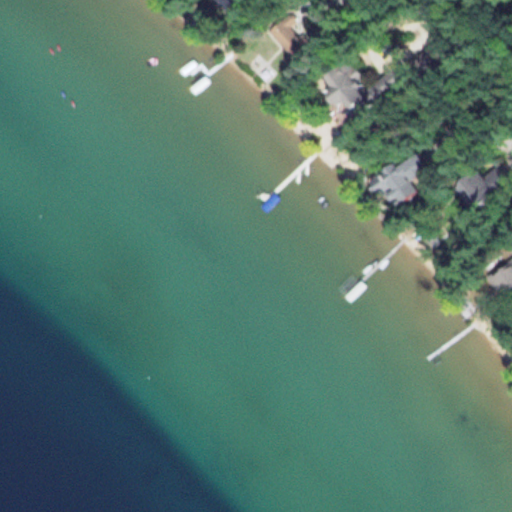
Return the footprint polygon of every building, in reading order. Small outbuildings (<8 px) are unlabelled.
[(428,71),(453,59),(444,38),(418,50),(428,71)] [(355,77),(360,75),(351,58),(322,72),(328,85),(323,88),(334,110),(364,95),(355,77)] [(409,178),(427,168),(415,149),(370,177),(389,207),(416,189),(409,178)] [(482,176),(477,168),(455,182),(474,212),(511,187),(511,178),(502,163),(482,176)] [(511,289),(511,259),(488,274),(502,296),(511,289)]
